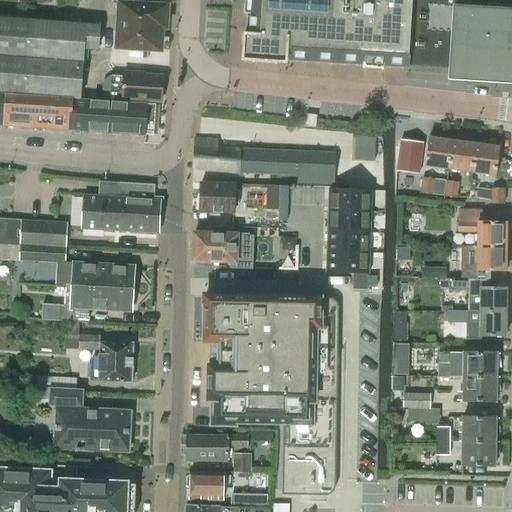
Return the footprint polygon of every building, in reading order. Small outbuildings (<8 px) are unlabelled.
[(150,0),(119,0),(118,13),(116,47),(159,50),(160,27),(165,27),(166,7),(150,6),(150,0)] [(243,38),(243,39),(244,39),(243,55),(241,55),(241,56),(242,56),(242,61),(252,61),(252,62),(253,62),(253,61),(275,63),(275,64),(276,64),(276,63),(286,63),(287,60),(292,61),(292,62),(293,62),(293,61),(305,62),(305,63),(306,63),(306,62),(318,62),(318,63),(319,63),(319,62),(330,63),(330,64),(331,64),(331,63),(343,64),(343,65),(344,65),(344,64),(363,65),(362,68),(383,70),(384,66),(389,67),(389,68),(390,68),(390,67),(402,68),(402,69),(403,69),(403,68),(408,68),(408,67),(449,69),(448,74),(448,80),(511,84),(511,9),(499,9),(499,0),(248,0),(248,10),(245,10),(245,12),(248,12),(247,34),(244,34),(244,38),(243,38)] [(0,93),(6,94),(26,95),(26,94),(76,97),(79,48),(95,49),(96,27),(0,20),(0,93)] [(111,84),(110,101),(110,102),(123,102),(124,99),(160,101),(161,76),(133,74),(133,73),(123,72),(122,85),(111,84)] [(0,125),(4,126),(70,130),(72,99),(0,94),(0,125)] [(72,99),(70,130),(145,135),(147,104),(123,102),(110,102),(72,99)] [(314,127),(316,116),(306,114),(305,126),(314,127)] [(193,170),(193,171),(279,176),(278,185),(332,187),(332,177),(334,154),(217,147),(217,140),(198,139),(194,138),(193,170)] [(428,138),(424,166),(448,169),(452,141),(428,138)] [(452,141),(448,169),(472,172),(475,144),(452,141)] [(411,145),(400,144),(396,167),(408,169),(411,145)] [(475,144),(472,172),(496,176),(499,148),(475,144)] [(421,178),(419,193),(433,195),(435,180),(421,178)] [(446,181),(444,196),(455,198),(458,183),(446,181)] [(82,230),(158,233),(160,206),(160,200),(154,200),(155,185),(99,182),(98,197),(84,196),(82,230)] [(234,185),(201,183),(200,212),(233,213),(234,185)] [(267,185),(266,210),(278,210),(278,197),(279,186),(267,185)] [(279,186),(279,198),(288,198),(288,187),(279,186)] [(504,189),(491,189),(491,204),(504,204),(504,189)] [(329,190),(328,210),(370,211),(371,191),(329,190)] [(279,198),(278,210),(287,210),(288,198),(279,198)] [(278,210),(278,221),(287,221),(287,210),(278,210)] [(328,210),(327,231),(370,233),(370,211),(328,210)] [(477,233),(477,247),(507,247),(507,223),(481,223),(481,211),(458,210),(457,233),(477,233)] [(23,221),(21,245),(44,246),(46,246),(65,247),(67,224),(23,221)] [(327,231),(327,252),(369,253),(370,233),(327,231)] [(190,247),(190,253),(190,256),(193,257),(193,261),(230,262),(230,268),(252,269),(253,236),(249,236),(249,234),(239,233),(239,236),(194,234),(194,246),(190,247)] [(21,245),(21,260),(56,262),(64,263),(65,247),(46,246),(44,246),(21,245)] [(461,247),(460,279),(470,280),(490,280),(490,271),(507,271),(507,247),(477,247),(461,247)] [(327,252),(326,272),(368,273),(369,253),(327,252)] [(56,262),(55,287),(72,288),(132,291),(132,285),(135,282),(136,275),(133,272),(134,267),(74,264),(64,263),(56,262)] [(447,267),(420,266),(420,279),(446,280),(447,267)] [(367,275),(352,275),(352,290),(367,290),(367,275)] [(460,279),(448,279),(447,291),(468,291),(470,291),(470,280),(460,279)] [(468,291),(468,312),(480,313),(505,313),(505,289),(490,289),(490,280),(470,280),(470,291),(468,291)] [(59,306),(58,321),(87,323),(88,309),(131,312),(131,307),(134,304),(134,298),(132,294),(132,291),(72,288),(71,306),(59,306)] [(201,361),(201,362),(201,363),(201,364),(202,364),(202,365),(202,366),(203,366),(203,367),(204,368),(205,368),(205,369),(206,369),(206,370),(207,370),(208,370),(209,370),(208,400),(210,400),(209,427),(237,427),(237,425),(282,425),(281,496),(290,496),(325,496),(328,496),(331,495),(333,493),(335,491),(336,489),(336,485),(336,482),(337,309),(337,307),(336,304),(335,303),(334,301),(332,300),(330,300),(327,300),(309,299),(287,299),(248,298),(204,297),(203,336),(204,337),(204,338),(204,339),(205,340),(205,341),(206,341),(207,341),(207,342),(208,342),(209,342),(210,342),(217,342),(216,365),(209,364),(209,353),(208,353),(207,353),(206,354),(205,354),(204,355),(203,356),(203,357),(202,357),(202,358),(201,359),(201,360),(201,361)] [(481,340),(481,338),(505,338),(505,313),(480,313),(468,312),(447,311),(447,323),(465,323),(465,340),(481,340)] [(394,322),(393,341),(407,341),(407,323),(405,323),(406,317),(400,323),(394,322)] [(98,382),(131,383),(132,344),(100,343),(100,337),(80,336),(79,349),(99,350),(99,359),(93,359),(92,380),(99,380),(98,382)] [(437,364),(438,377),(500,378),(496,378),(496,368),(500,368),(499,353),(449,353),(450,364),(437,364)] [(56,410),(54,448),(128,451),(130,412),(80,410),(81,390),(76,390),(76,379),(34,376),(33,389),(36,389),(34,409),(56,410)] [(392,391),(402,392),(402,378),(392,377),(392,391)] [(501,392),(500,378),(438,377),(438,378),(462,378),(462,402),(496,402),(496,392),(501,392)] [(402,409),(430,409),(430,394),(403,393),(402,409)] [(462,418),(462,442),(496,442),(496,433),(500,433),(499,418),(462,418)] [(436,427),(435,439),(435,441),(450,441),(451,428),(436,427)] [(185,437),(185,462),(226,462),(226,451),(251,451),(251,446),(247,446),(247,436),(225,437),(185,437)] [(435,441),(426,441),(426,455),(450,456),(450,441),(435,441)] [(496,442),(462,442),(462,467),(496,467),(496,457),(500,457),(499,442),(496,442)] [(233,454),(233,473),(250,473),(251,454),(233,454)] [(133,511),(134,485),(60,483),(60,494),(47,494),(48,474),(0,472),(0,511),(133,511)] [(185,477),(185,487),(189,489),(189,500),(221,500),(222,473),(190,472),(190,475),(185,477)] [(268,495),(231,494),(230,507),(268,509),(268,495)]
